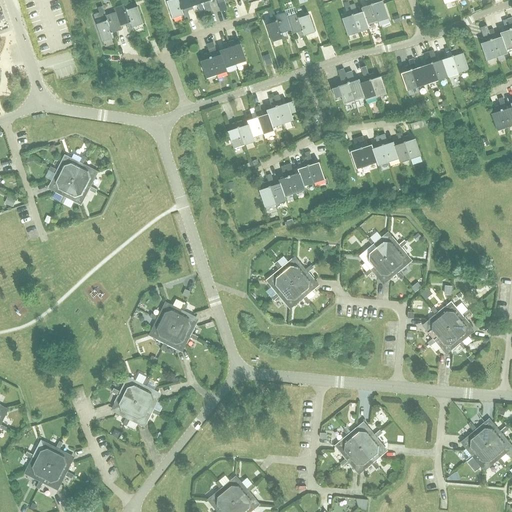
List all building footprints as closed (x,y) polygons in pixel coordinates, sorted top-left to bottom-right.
[(167,0),(172,18),(183,14),(178,0),(167,0)] [(189,0),(178,0),(183,14),(185,20),(190,18),(188,13),(187,10),(192,9),(192,6),(189,0)] [(201,0),(189,0),(192,6),(197,4),(199,9),(200,13),(205,12),(203,8),(204,8),(201,0)] [(201,0),(204,8),(206,15),(211,14),(209,6),(207,1),(209,0),(201,0)] [(223,0),(216,0),(220,11),(226,9),(223,1),(224,1),(223,0)] [(377,21),(370,0),(365,0),(367,5),(361,6),(363,11),(368,24),(377,21)] [(375,0),(370,0),(377,21),(388,18),(382,0),(381,0),(376,2),(375,0)] [(359,32),(351,9),(349,2),(344,3),(348,16),(342,17),(348,35),(359,32)] [(130,3),(125,4),(132,27),(143,23),(137,6),(131,8),(130,3)] [(121,25),(126,24),(127,29),(129,32),(133,31),(132,27),(125,4),(114,8),(116,11),(121,25)] [(363,11),(357,13),(354,4),(350,5),(351,9),(359,32),(369,28),(368,24),(363,11)] [(103,22),(97,23),(103,41),(113,38),(106,15),(102,5),(98,7),(101,16),(103,22)] [(295,7),(285,10),(285,12),(286,16),(291,29),(292,33),(298,31),(300,37),(304,35),(297,12),(295,7)] [(272,22),(266,24),(272,42),(282,38),(275,15),(274,15),(272,9),(268,11),(270,17),(272,22)] [(116,11),(106,15),(113,38),(118,36),(116,31),(122,29),(121,25),(116,11)] [(301,11),(297,12),(304,35),(315,31),(309,14),(303,16),(301,11)] [(285,12),(275,15),(282,38),(288,37),(286,31),(291,29),(286,16),(285,12)] [(506,49),(507,49),(511,47),(511,32),(509,23),(507,18),(502,19),(506,30),(500,31),(502,35),(506,49)] [(497,57),(490,34),(488,30),(487,25),(480,27),(483,36),(485,36),(486,40),(481,42),(487,60),(497,57)] [(506,49),(502,35),(496,37),(493,28),(488,30),(490,34),(497,57),(508,53),(507,49),(506,49)] [(233,40),(228,41),(236,64),(246,61),(240,43),(235,45),(233,40)] [(236,64),(228,41),(223,43),(225,48),(219,50),(221,54),(225,68),(226,68),(236,64)] [(209,52),(217,75),(227,71),(226,68),(225,68),(221,54),(217,55),(213,42),(206,44),(209,52)] [(456,49),(451,50),(458,73),(469,70),(463,52),(457,54),(456,49)] [(448,76),(442,59),(437,61),(435,56),(433,50),(428,51),(438,80),(448,76)] [(447,57),(442,59),(448,76),(458,73),(451,50),(450,51),(446,52),(447,57)] [(438,80),(428,51),(423,53),(425,59),(427,64),(422,65),(428,83),(438,80)] [(217,75),(209,52),(204,54),(206,59),(200,61),(206,78),(217,75)] [(269,54),(263,56),(266,64),(271,62),(269,54)] [(428,83),(422,65),(416,67),(413,58),(409,60),(410,64),(415,80),(418,86),(428,83)] [(415,80),(410,64),(405,66),(406,71),(401,72),(407,90),(418,86),(415,80)] [(365,80),(360,82),(365,96),(366,100),(376,96),(369,74),(367,70),(367,69),(366,65),(361,66),(362,72),(364,76),(365,80)] [(337,84),(331,86),(335,98),(341,96),(343,103),(355,99),(347,77),(346,77),(343,67),(337,69),(341,83),(337,84)] [(352,71),(345,73),(346,77),(347,77),(355,99),(365,96),(360,82),(359,78),(355,80),(352,71)] [(374,72),(369,74),(376,96),(387,93),(381,75),(375,77),(374,72)] [(279,94),(274,95),(275,97),(276,101),(283,123),(294,120),(291,113),(288,102),(282,104),(279,94)] [(283,123),(276,101),(275,97),(270,99),(273,107),(267,109),(268,113),(272,127),(273,127),(283,123)] [(498,98),(500,105),(507,127),(511,125),(511,106),(507,108),(503,97),(498,98)] [(292,100),(288,102),(291,113),(296,112),(292,100)] [(507,127),(500,105),(495,106),(497,111),(491,113),(497,131),(507,127)] [(268,113),(263,115),(260,106),(255,107),(264,134),(274,130),(273,127),(272,127),(268,113)] [(411,106),(403,108),(405,115),(413,112),(411,106)] [(264,134),(255,107),(250,109),(253,118),(247,120),(249,123),(253,137),(264,134)] [(425,119),(419,121),(421,128),(427,126),(425,119)] [(242,120),(237,122),(244,144),(255,141),(253,137),(249,123),(243,125),(242,120)] [(244,144),(237,122),(232,123),(234,128),(228,130),(234,148),(244,144)] [(395,145),(394,145),(399,158),(399,159),(400,162),(411,159),(403,136),(402,133),(397,134),(400,143),(395,145)] [(385,134),(380,136),(381,139),(389,162),(399,159),(399,158),(394,145),(395,145),(393,141),(388,143),(385,134)] [(408,135),(403,136),(411,159),(421,155),(415,138),(410,140),(408,135)] [(363,136),(358,138),(359,142),(367,165),(377,162),(378,166),(377,162),(373,148),(373,147),(372,143),(366,145),(364,141),(363,136)] [(373,147),(373,148),(377,162),(378,166),(389,162),(381,139),(380,136),(375,137),(376,141),(378,146),(373,147)] [(486,137),(479,140),(481,147),(489,144),(486,137)] [(356,149),(351,151),(357,168),(367,165),(359,142),(358,138),(353,139),(355,144),(356,149)] [(288,140),(279,144),(281,150),(291,146),(288,140)] [(325,179),(319,161),(313,163),(309,151),(304,153),(307,160),(314,182),(325,179)] [(70,157),(66,158),(73,180),(84,157),(82,156),(79,162),(70,157)] [(86,157),(84,157),(73,180),(94,173),(93,168),(83,163),(86,157)] [(27,158),(25,164),(31,166),(33,160),(27,158)] [(73,180),(66,158),(61,160),(57,169),(50,166),(49,168),(73,180)] [(314,182),(307,160),(302,161),(304,166),(298,168),(299,172),(304,186),(314,182)] [(287,170),(295,193),(306,190),(304,186),(299,172),(294,174),(291,163),(286,165),(287,170)] [(285,197),(285,196),(295,193),(287,170),(286,165),(281,166),(284,177),(279,179),(280,183),(285,197)] [(73,180),(49,168),(48,170),(55,173),(50,182),(51,187),(73,180)] [(94,173),(73,180),(96,191),(97,189),(90,186),(95,177),(94,173)] [(275,184),(273,179),(272,174),(267,176),(268,181),(276,204),(286,200),(285,196),(285,197),(280,183),(275,184)] [(61,203),(73,180),(51,187),(53,191),(54,192),(51,198),(61,203)] [(80,201),(73,180),(61,203),(63,204),(64,201),(66,198),(73,201),(75,202),(80,201)] [(95,193),(96,191),(73,180),(80,201),(84,199),(89,190),(95,193)] [(276,204),(268,181),(264,182),(265,188),(259,190),(265,207),(276,204)] [(231,182),(224,184),(227,191),(233,189),(231,182)] [(8,196),(5,203),(13,207),(16,199),(8,196)] [(64,201),(63,204),(70,207),(73,201),(66,198),(64,201)] [(47,214),(44,220),(50,223),(53,217),(47,214)] [(417,232),(413,237),(416,241),(421,237),(417,232)] [(385,258),(387,236),(383,235),(375,242),(370,237),(369,238),(385,258)] [(387,236),(385,258),(405,241),(404,240),(399,244),(392,236),(387,236)] [(363,252),(363,256),(385,258),(369,238),(367,239),(372,245),(363,252)] [(407,243),(405,241),(385,258),(408,260),(408,256),(401,247),(407,243)] [(385,258),(363,256),(362,260),(369,269),(364,273),(365,275),(385,258)] [(385,258),(365,275),(367,276),(372,272),(379,280),(383,280),(385,258)] [(385,258),(383,280),(388,281),(396,274),(400,279),(402,278),(385,258)] [(408,260),(385,258),(402,278),(403,277),(399,271),(407,264),(408,260)] [(277,261),(275,262),(292,282),(294,260),(290,260),(282,267),(277,261)] [(294,260),(292,282),(312,266),(311,264),(305,269),(299,260),(294,260)] [(270,276),(270,280),(292,282),(275,262),(274,264),(278,269),(270,276)] [(312,266),(292,282),(314,285),(315,280),(308,272),(313,267),(312,266)] [(270,280),(269,285),(276,293),(271,298),(272,299),(292,282),(270,280)] [(292,282),(272,299),(273,301),(279,296),(286,304),(290,305),(292,282)] [(292,282),(290,305),(294,305),(303,298),(307,304),(309,303),(292,282)] [(314,285),(292,282),(309,303),(310,301),(306,296),(314,289),(314,285)] [(417,282),(411,287),(415,292),(421,287),(417,282)] [(445,285),(444,294),(451,295),(452,286),(445,285)] [(173,327),(185,303),(183,303),(180,309),(171,304),(166,305),(173,327)] [(185,303),(173,327),(195,319),(193,315),(184,311),(187,304),(185,303)] [(173,327),(166,305),(162,307),(157,316),(151,313),(150,315),(173,327)] [(448,328),(450,305),(446,305),(438,312),(433,306),(432,308),(448,328)] [(455,306),(450,305),(448,328),(468,311),(467,310),(462,314),(455,306)] [(426,321),(426,326),(448,328),(432,308),(430,309),(435,314),(426,321)] [(470,313),(468,311),(448,328),(471,330),(471,325),(464,317),(470,313)] [(173,327),(150,315),(149,317),(156,320),(151,330),(152,334),(173,327)] [(196,324),(195,319),(173,327),(197,338),(197,336),(191,333),(196,324)] [(448,328),(426,326),(425,330),(432,338),(427,343),(428,344),(448,328)] [(162,350),(173,327),(152,334),(153,338),(163,343),(160,349),(162,350)] [(180,348),(173,327),(162,350),(163,351),(167,345),(176,349),(180,348)] [(196,340),(197,338),(173,327),(180,348),(185,346),(189,337),(196,340)] [(448,328),(428,344),(430,346),(435,341),(442,350),(446,350),(448,328)] [(465,348),(448,328),(446,350),(451,350),(459,344),(463,349),(465,348)] [(470,334),(471,330),(448,328),(465,348),(466,346),(462,341),(470,334)] [(151,356),(149,361),(155,364),(157,359),(151,356)] [(133,379),(129,380),(136,402),(147,378),(145,377),(142,384),(133,379)] [(149,379),(147,378),(136,402),(157,394),(156,390),(151,388),(146,386),(148,382),(149,379)] [(148,382),(146,386),(151,388),(156,390),(159,384),(149,379),(148,382)] [(136,402),(129,380),(124,382),(120,391),(113,388),(112,390),(136,402)] [(136,402),(112,390),(112,392),(118,395),(113,405),(114,409),(136,402)] [(157,394),(136,402),(159,413),(160,411),(154,408),(158,399),(157,394)] [(136,402),(114,409),(116,413),(125,418),(122,424),(124,425),(136,402)] [(136,402),(124,425),(126,426),(129,419),(138,424),(143,423),(136,402)] [(158,415),(159,413),(136,402),(143,423),(147,421),(152,412),(158,415)] [(498,407),(496,413),(503,416),(505,410),(498,407)] [(486,444),(489,422),(484,422),(476,428),(471,423),(470,424),(486,444)] [(493,422),(489,422),(486,444),(506,428),(505,426),(500,431),(493,422)] [(486,444),(470,424),(468,426),(473,431),(464,438),(464,442),(486,444)] [(361,448),(363,425),(358,425),(350,432),(346,426),(344,428),(361,448)] [(367,426),(363,425),(361,448),(381,431),(379,430),(374,434),(367,426)] [(339,441),(338,446),(361,448),(344,428),(343,429),(347,434),(339,441)] [(508,429),(506,428),(486,444),(509,446),(509,442),(502,434),(508,429)] [(115,429),(112,435),(117,438),(120,432),(115,429)] [(382,433),(381,431),(361,448),(383,450),(383,445),(377,437),(382,433)] [(49,465),(61,442),(59,441),(56,447),(46,442),(42,444),(49,465)] [(63,442),(61,442),(49,465),(70,458),(69,454),(59,449),(63,442)] [(486,444),(464,442),(464,447),(471,455),(465,459),(466,461),(486,444)] [(49,465),(42,444),(38,445),(33,455),(27,451),(26,453),(49,465)] [(484,467),(486,444),(466,461),(468,462),(474,471),(480,466),(484,467)] [(486,444),(484,467),(489,467),(497,460),(501,466),(503,464),(486,444)] [(511,446),(509,446),(486,444),(503,464),(505,463),(500,458),(507,452),(508,455),(511,454),(511,446)] [(361,448),(338,446),(338,450),(345,458),(339,463),(341,464),(361,448)] [(361,448),(341,464),(342,466),(347,461),(354,470),(359,470),(361,448)] [(361,448),(359,470),(363,470),(371,464),(376,469),(377,468),(361,448)] [(383,450),(361,448),(377,468),(379,466),(374,461),(383,454),(383,450)] [(49,465),(26,453),(25,455),(31,458),(26,468),(28,472),(49,465)] [(70,458),(49,465),(72,476),(73,475),(67,472),(72,462),(70,458)] [(37,488),(49,465),(28,472),(29,476),(39,481),(36,487),(37,488)] [(49,465),(37,488),(39,489),(42,483),(52,487),(56,486),(49,465)] [(72,476),(49,465),(56,486),(60,485),(65,475),(71,478),(72,476)] [(225,475),(218,480),(220,483),(223,486),(227,482),(229,480),(225,475)] [(233,502),(235,479),(231,479),(229,480),(227,482),(223,486),(220,483),(218,480),(217,482),(233,502)] [(235,479),(233,502),(253,485),(252,484),(247,488),(240,480),(235,479)] [(211,495),(211,500),(233,502),(217,482),(215,483),(220,488),(211,495)] [(254,487),(253,485),(233,502),(256,504),(256,499),(249,491),(254,487)] [(367,500),(355,499),(357,508),(367,500)] [(220,511),(233,502),(211,500),(210,504),(217,511),(220,511)] [(366,511),(367,500),(357,508),(364,511),(366,511)] [(232,511),(233,502),(220,511),(232,511)] [(241,511),(233,502),(232,511),(241,511)] [(256,504),(233,502),(241,511),(250,511),(255,508),(256,504)] [(31,503),(28,508),(34,511),(36,506),(31,503)]
